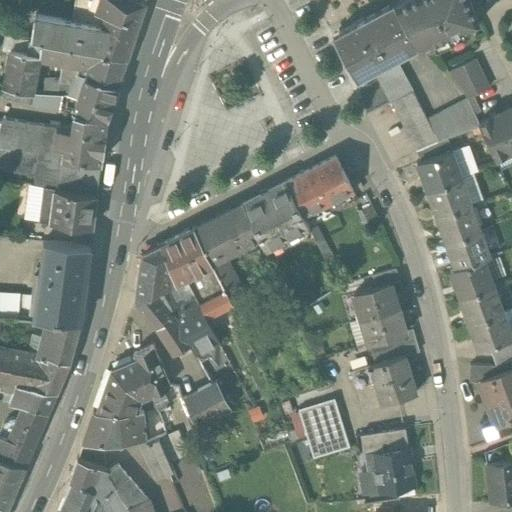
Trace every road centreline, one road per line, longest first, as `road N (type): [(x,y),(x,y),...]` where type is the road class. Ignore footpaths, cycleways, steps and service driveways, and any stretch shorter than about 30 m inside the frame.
road 1 (residential): [(382,178),(427,292),(458,511)]
road 2 (secondary): [(120,233),(67,432),(32,511)]
road 3 (residential): [(120,233),(152,240),(352,138)]
road 4 (residential): [(273,0),(337,130),(352,138)]
road 5 (secondary): [(152,79),(120,233)]
